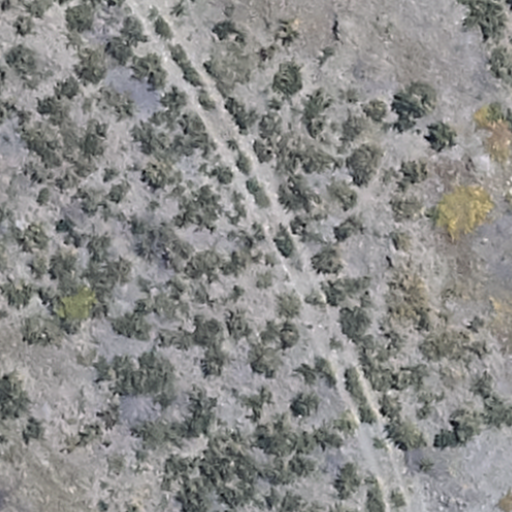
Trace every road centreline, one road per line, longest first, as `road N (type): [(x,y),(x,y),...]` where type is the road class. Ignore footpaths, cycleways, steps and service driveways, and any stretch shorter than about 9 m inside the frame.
road 1 (track): [(139,0),(253,188),(381,425),(408,511)]
road 2 (track): [(0,396),(73,511)]
